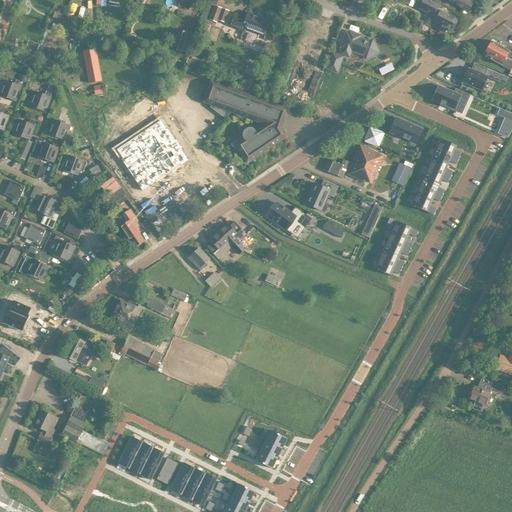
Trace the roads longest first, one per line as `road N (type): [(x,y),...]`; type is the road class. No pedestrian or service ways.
road 1 (residential): [(0,454),(49,345),(72,314),(396,90)]
road 2 (residential): [(396,90),(484,144),(275,511)]
road 3 (residential): [(352,511),(511,239)]
road 4 (residential): [(114,259),(66,194),(0,164)]
road 5 (residential): [(435,59),(417,37),(311,0)]
